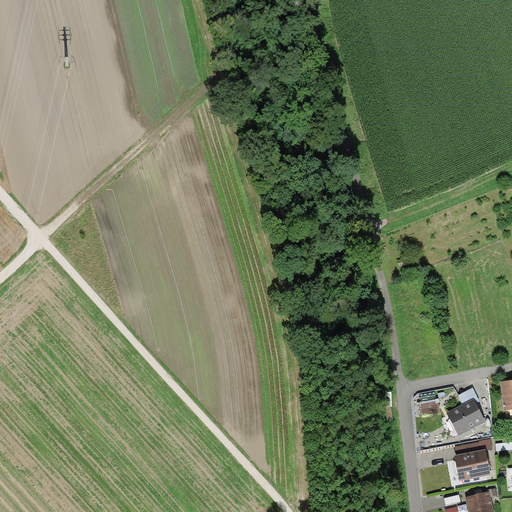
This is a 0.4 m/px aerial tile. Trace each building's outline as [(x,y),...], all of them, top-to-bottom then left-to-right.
[(511,381),(501,382),(504,411),(511,410),(511,381)] [(459,436),(486,423),(476,404),(480,402),(473,389),(459,396),(463,405),(447,413),(459,436)] [(439,399),(417,403),(420,417),(440,413),(438,403),(439,403),(439,399)] [(491,439),(479,442),(479,443),(481,451),(488,450),(488,451),(493,450),(491,439)] [(511,442),(496,444),(497,452),(511,449),(511,442)] [(455,456),(460,481),(491,476),(488,463),(490,463),(488,451),(488,450),(481,451),(479,443),(455,447),(457,456),(455,456)] [(489,493),(466,498),(469,511),(494,511),(491,498),(498,496),(496,488),(488,490),(489,493)] [(459,495),(444,499),(446,505),(460,502),(459,495)]
